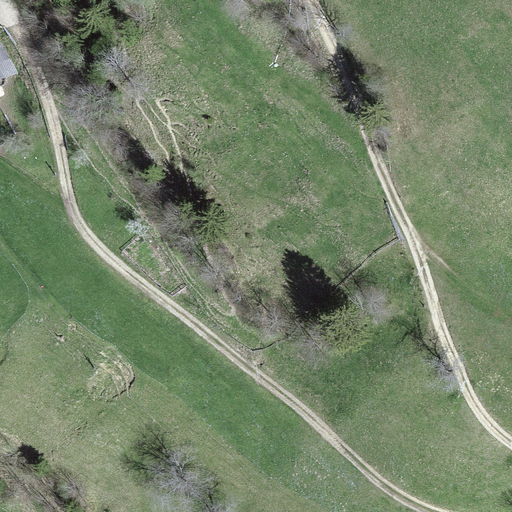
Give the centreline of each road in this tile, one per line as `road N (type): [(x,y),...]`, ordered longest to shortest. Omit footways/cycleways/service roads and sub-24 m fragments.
road 1 (track): [(0,0),(43,88),(81,228),(390,489),(432,511)]
road 2 (track): [(511,442),(486,422),(459,375),(420,258),(313,0)]
